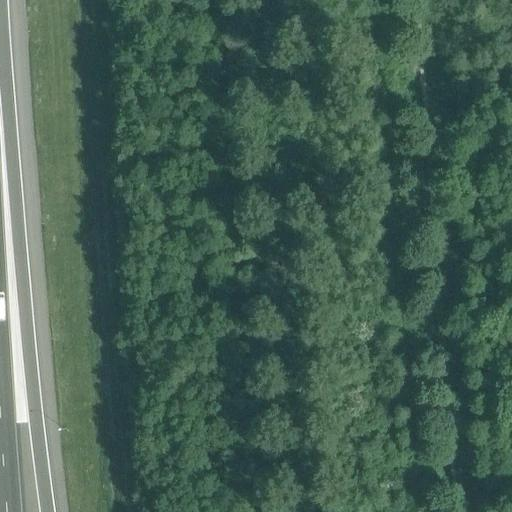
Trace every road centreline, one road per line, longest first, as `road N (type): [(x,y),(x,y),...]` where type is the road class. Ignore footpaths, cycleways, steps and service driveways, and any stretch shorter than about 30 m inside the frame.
road 1 (motorway): [(45,511),(0,163)]
road 2 (motorway): [(8,511),(0,374)]
